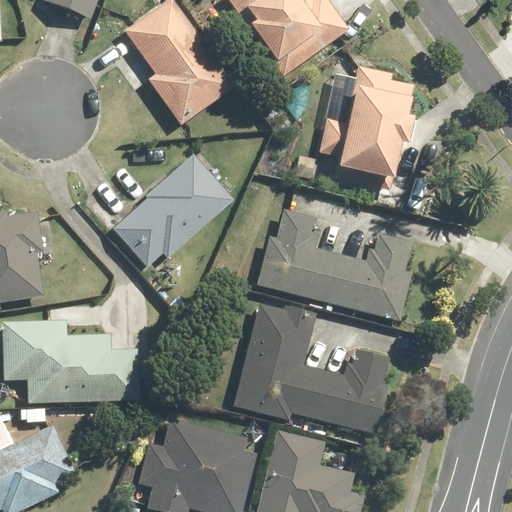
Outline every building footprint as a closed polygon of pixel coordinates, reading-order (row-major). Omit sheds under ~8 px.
[(91,22),(96,9),(97,9),(100,0),(43,0),(43,3),(91,22)] [(310,0),(229,0),(288,78),(340,39),(310,0)] [(234,87),(171,1),(120,39),(183,124),(234,87)] [(318,154),(336,158),(332,178),(392,192),(417,83),(358,69),(344,125),(325,121),(318,154)] [(319,160),(300,156),(296,179),(315,183),(319,160)] [(196,159),(115,227),(153,273),(234,205),(196,159)] [(0,308),(46,300),(37,252),(44,251),(38,213),(0,218),(0,308)] [(414,276),(403,273),(409,243),(379,236),(373,265),(310,249),(317,221),(286,213),(279,241),(268,238),(255,288),(401,326),(414,276)] [(382,384),(388,361),(354,353),(348,376),(302,365),(312,318),(258,306),(236,406),(290,418),(290,417),(376,438),(389,386),(382,384)] [(66,323),(2,325),(3,382),(30,382),(31,406),(140,402),(138,351),(111,352),(110,337),(67,338),(66,323)] [(245,440),(170,418),(161,449),(151,446),(140,485),(152,488),(146,511),(150,511),(188,511),(189,509),(199,511),(241,511),(256,457),(241,453),(245,440)] [(54,425),(0,450),(0,511),(78,475),(54,425)] [(360,511),(364,498),(352,495),(356,478),(321,470),(327,443),(278,432),(258,511),(360,511)]
